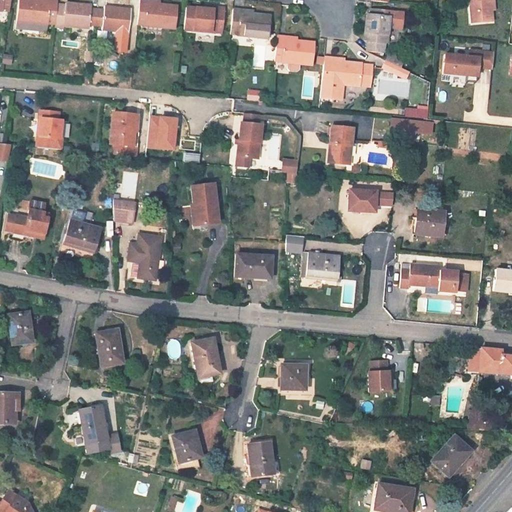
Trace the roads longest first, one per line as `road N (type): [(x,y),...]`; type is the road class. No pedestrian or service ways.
road 1 (residential): [(0,82),(357,121)]
road 2 (residential): [(262,319),(75,291)]
road 3 (residential): [(511,341),(374,328)]
